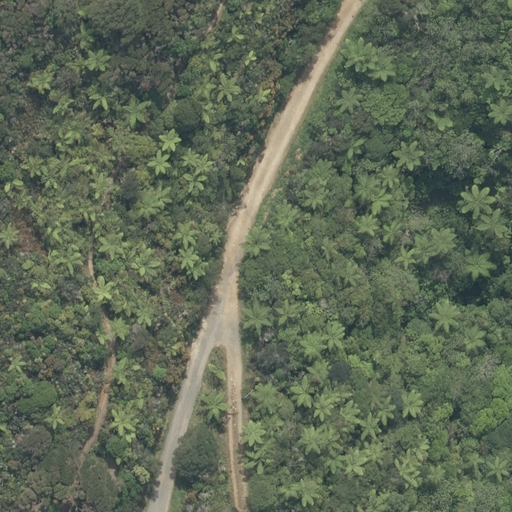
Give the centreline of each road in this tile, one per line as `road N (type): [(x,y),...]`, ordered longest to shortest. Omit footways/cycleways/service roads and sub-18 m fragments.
road 1 (track): [(153,511),(252,203),(299,95),(359,0)]
road 2 (track): [(224,302),(246,511)]
